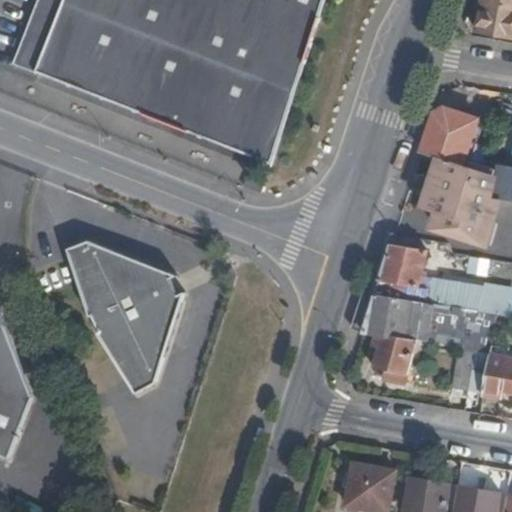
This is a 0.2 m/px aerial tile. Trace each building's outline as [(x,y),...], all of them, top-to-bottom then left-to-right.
[(65,0),(37,73),(254,157),(247,176),(261,183),(325,0),(65,0)] [(511,0),(483,0),(478,34),(511,39),(511,0)] [(447,109),(435,113),(429,132),(423,152),(439,157),(434,176),(423,208),(437,213),(432,231),(483,248),(498,199),(511,201),(511,169),(494,166),(493,174),(472,167),(469,167),(465,165),(479,120),(486,122),(490,109),(464,100),(460,113),(447,109)] [(476,152),(486,122),(479,120),(465,165),(469,167),(472,167),(476,152)] [(178,276),(85,241),(64,251),(91,317),(95,316),(100,331),(97,332),(130,396),(154,386),(184,290),(176,294),(170,280),(178,276)] [(428,251),(393,244),(378,286),(376,294),(411,300),(420,302),(445,306),(491,314),(497,316),(497,314),(498,314),(500,304),(503,291),(483,287),(421,276),(428,251)] [(411,302),(375,296),(368,319),(364,331),(376,333),(405,338),(407,323),(413,324),(414,317),(409,316),(411,302)] [(496,317),(479,314),(475,337),(491,340),(496,317)] [(0,456),(5,459),(31,399),(0,319),(0,456)] [(419,341),(405,338),(376,333),(374,343),(380,346),(375,365),(385,368),(383,380),(406,385),(419,341)] [(469,390),(476,351),(461,348),(454,387),(469,390)] [(487,375),(491,354),(476,351),(469,390),(471,390),(484,393),(487,375)] [(511,358),(494,355),(491,354),(487,375),(484,393),(484,395),(503,398),(504,392),(511,392),(511,358)] [(457,460),(449,459),(444,484),(458,487),(459,486),(463,461),(457,460)] [(398,471),(356,463),(348,504),(391,511),(398,471)] [(458,487),(444,484),(428,481),(429,477),(412,474),(405,511),(453,511),(454,511),(458,487)] [(459,486),(458,487),(454,511),(453,511),(498,511),(501,494),(459,486)]
